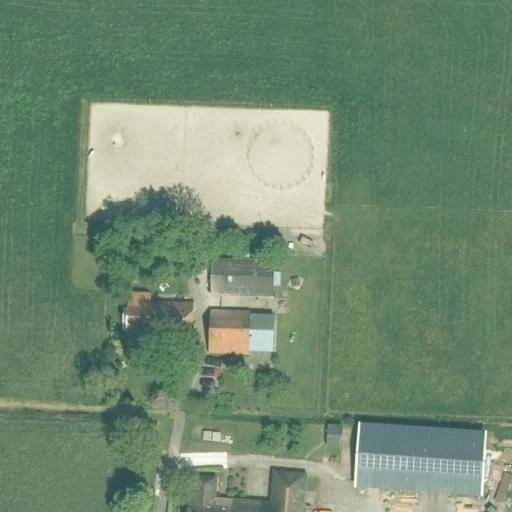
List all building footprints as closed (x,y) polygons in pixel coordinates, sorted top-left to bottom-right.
[(271,300),(272,264),(211,263),(210,298),(271,300)] [(193,344),(194,308),(151,306),(151,311),(128,310),(127,338),(149,339),(149,342),(193,344)] [(248,358),(250,316),(210,314),(208,357),(248,358)] [(251,315),(253,349),(274,348),(271,314),(251,315)] [(483,497),(487,438),(361,429),(357,488),(483,497)] [(189,500),(188,511),(302,511),(304,478),(274,476),(272,505),(214,502),(215,482),(195,480),(194,500),(189,500)] [(324,497),(324,511),(340,511),(341,497),(324,497)]
